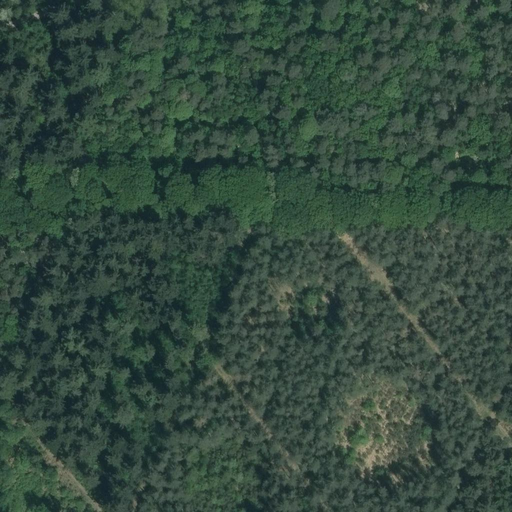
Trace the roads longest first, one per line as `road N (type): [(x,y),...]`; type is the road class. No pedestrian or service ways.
road 1 (tertiary): [(0,201),(511,204)]
road 2 (track): [(126,511),(259,204)]
road 3 (track): [(312,204),(511,459)]
road 4 (track): [(327,511),(196,349)]
road 5 (track): [(511,372),(447,511)]
road 6 (track): [(0,398),(89,511)]
